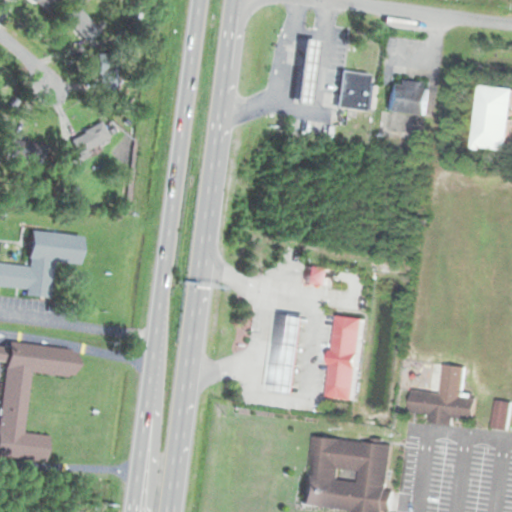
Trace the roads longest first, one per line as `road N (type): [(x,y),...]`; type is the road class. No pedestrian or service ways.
road 1 (trunk): [(164,511),(231,0)]
road 2 (trunk): [(197,0),(131,511)]
road 3 (residential): [(316,0),(511,24)]
road 4 (trunk): [(152,359),(146,511)]
